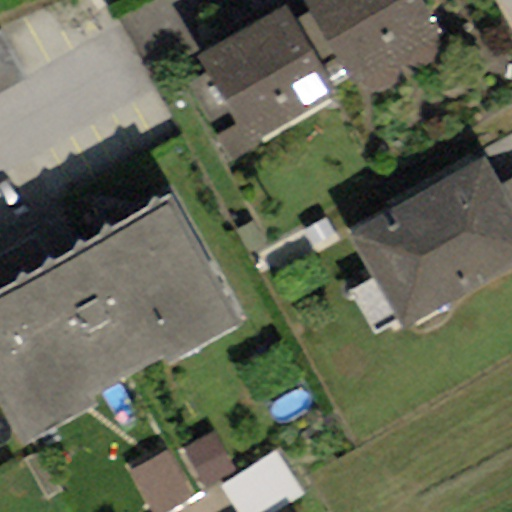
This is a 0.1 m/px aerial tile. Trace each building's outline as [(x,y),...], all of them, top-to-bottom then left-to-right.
[(413,0),(302,0),(362,102),(445,53),(413,0)] [(250,140),(333,91),(283,8),(198,58),(239,126),(220,137),(232,157),(253,145),(250,140)] [(3,27),(0,29),(0,92),(31,75),(3,27)] [(484,157),(348,234),(402,329),(511,266),(511,204),(501,185),(484,157)] [(511,178),(501,185),(511,204),(511,178)] [(0,413),(19,447),(96,404),(91,395),(160,357),(166,368),(247,322),(173,192),(0,288),(0,413)] [(178,459),(137,476),(152,511),(184,511),(198,506),(178,459)] [(276,465),(223,499),(231,511),(286,511),(301,503),(276,465)]
